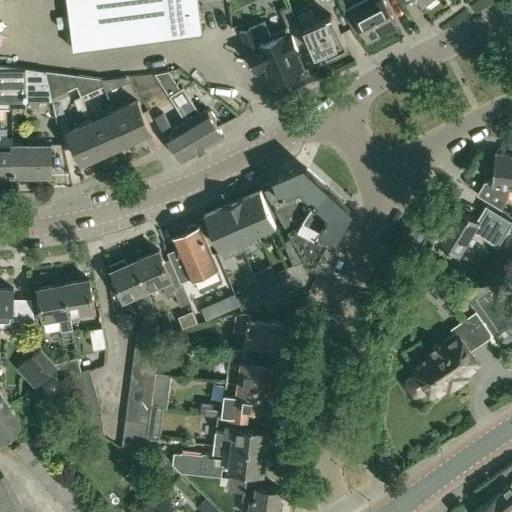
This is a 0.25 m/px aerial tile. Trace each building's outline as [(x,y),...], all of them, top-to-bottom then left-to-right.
[(67,0),(74,48),(203,31),(198,0),(67,0)] [(396,21),(384,0),(362,0),(343,10),(356,34),(364,30),(368,36),(370,35),(371,36),(382,30),(382,28),(396,21)] [(299,50),(288,25),(298,21),(290,4),(279,9),(287,26),(259,38),(253,27),(242,31),(258,68),(268,64),(274,79),(288,73),(289,75),(303,69),(295,52),(299,50)] [(298,13),(316,53),(325,49),(327,55),(347,45),(331,14),(317,20),(311,7),(298,13)] [(52,97),(47,70),(0,62),(0,108),(10,108),(10,101),(53,101),(51,97),(52,97)] [(105,78),(63,72),(47,70),(52,97),(76,86),(80,95),(104,85),(106,90),(128,80),(125,75),(105,78)] [(168,94),(179,88),(170,72),(156,74),(168,94)] [(208,107),(205,109),(198,113),(182,87),(171,93),(203,147),(224,135),(208,107)] [(182,159),(203,147),(171,93),(169,95),(184,121),(173,127),(163,112),(157,116),(182,159)] [(83,117),(88,115),(81,98),(74,101),(78,111),(80,110),(83,117)] [(115,110),(128,141),(151,130),(138,100),(115,110)] [(105,151),(128,141),(115,110),(92,120),(105,151)] [(82,161),(105,151),(92,120),(69,130),(82,161)] [(13,143),(13,173),(15,173),(15,172),(52,172),(52,142),(43,142),(43,136),(27,136),(27,143),(13,143)] [(0,173),(13,173),(13,143),(13,148),(0,148),(0,173)] [(505,194),(507,184),(511,184),(511,152),(496,150),(492,181),(485,181),(477,194),(502,209),(503,208),(499,206),(505,194)] [(264,186),(276,207),(275,207),(287,229),(289,228),(300,222),(316,200),(328,187),(304,164),(275,177),(277,180),(264,186)] [(312,271),(317,274),(320,266),(316,264),(333,233),(336,235),(350,207),(328,187),(316,200),(300,222),(289,228),(302,252),(306,259),(312,271)] [(261,188),(242,196),(257,232),(276,224),(261,188)] [(239,240),(257,232),(242,196),(223,204),(239,240)] [(239,240),(223,204),(205,212),(224,257),(243,249),(239,240)] [(494,242),(497,236),(509,217),(486,204),(477,218),(458,207),(439,239),(449,245),(448,246),(451,248),(452,247),(459,251),(473,229),(494,242)] [(187,230),(174,235),(179,246),(168,251),(181,281),(192,276),(192,277),(218,266),(200,224),(197,226),(194,224),(188,226),(187,230)] [(295,242),(286,246),(294,264),(306,259),(302,252),(289,228),(287,229),(292,238),(293,238),(295,242)] [(501,256),(511,263),(511,252),(506,248),(501,256)] [(175,285),(172,276),(160,249),(136,259),(148,287),(163,280),(169,294),(175,292),(180,304),(190,300),(182,282),(175,285)] [(136,259),(126,263),(125,259),(110,265),(124,297),(138,291),(141,297),(136,299),(141,314),(144,314),(144,315),(143,328),(160,330),(148,287),(136,259)] [(275,272),(256,280),(266,302),(285,297),(275,272)] [(84,313),(96,311),(90,278),(64,283),(70,312),(83,310),(84,313)] [(47,332),(72,327),(70,312),(64,283),(39,287),(47,332)] [(0,324),(14,325),(14,287),(0,287),(0,324)] [(223,298),(230,314),(236,312),(242,310),(236,297),(234,293),(223,298)] [(246,341),(279,346),(279,343),(282,343),(283,331),(281,330),(282,321),(250,317),(251,308),(242,310),(236,312),(233,329),(247,330),(246,341)] [(115,311),(117,327),(132,329),(135,314),(115,311)] [(488,330),(476,312),(465,320),(477,337),(488,330)] [(106,345),(102,324),(90,326),(94,347),(106,345)] [(135,343),(159,346),(161,334),(136,331),(135,343)] [(429,387),(433,392),(448,382),(451,386),(467,374),(465,370),(479,361),(460,334),(447,344),(444,341),(440,343),(437,343),(433,346),(432,349),(428,352),(430,355),(415,366),(418,371),(407,379),(409,381),(406,383),(414,394),(416,393),(418,395),(429,387)] [(158,358),(159,346),(135,343),(133,355),(158,358)] [(227,381),(274,386),(276,364),(244,360),(246,349),(231,347),(229,369),(227,381)] [(59,365),(55,361),(44,348),(32,359),(48,375),(59,365)] [(68,375),(80,371),(77,354),(55,361),(59,365),(68,375)] [(156,369),(158,358),(133,355),(132,367),(156,369)] [(155,381),(156,369),(132,367),(131,379),(155,381)] [(71,385),(92,379),(89,369),(80,371),(68,375),(71,385)] [(154,389),(169,390),(171,374),(156,373),(154,389)] [(74,395),(94,389),(92,379),(71,385),(74,395)] [(153,393),(155,381),(131,379),(129,390),(153,393)] [(271,408),(274,386),(227,381),(225,402),(202,399),(200,412),(218,414),(229,415),(236,416),(238,405),(271,408)] [(0,445),(6,442),(15,451),(34,434),(20,418),(0,388),(0,445)] [(76,405),(97,400),(94,389),(74,395),(76,405)] [(152,405),(153,393),(129,390),(128,402),(152,405)] [(97,400),(76,405),(79,415),(100,410),(97,400)] [(150,417),(152,405),(128,402),(127,414),(150,417)] [(148,429),(150,417),(127,414),(125,426),(148,429)] [(224,445),(232,446),(269,450),(270,438),(268,437),(269,428),(228,423),(229,415),(218,414),(215,443),(224,444),(225,445),(224,445)] [(161,426),(150,425),(149,435),(160,437),(161,426)] [(147,441),(148,429),(125,426),(124,438),(147,441)] [(42,443),(34,434),(15,451),(23,460),(42,443)] [(144,463),(147,441),(124,438),(122,450),(144,463)] [(50,451),(42,443),(23,460),(31,469),(50,451)] [(224,445),(225,445),(224,444),(222,455),(204,452),(204,454),(183,451),(182,453),(175,452),(174,462),(183,470),(222,475),(223,467),(263,472),(265,463),(267,463),(269,450),(232,446),(224,445)] [(31,469),(39,478),(58,461),(50,451),(31,469)] [(63,466),(58,461),(39,478),(47,487),(66,469),(63,466)] [(47,487),(55,496),(74,478),(66,469),(47,487)] [(26,511),(4,470),(0,472),(0,511),(26,511)] [(82,487),(74,478),(55,496),(63,505),(82,487)] [(258,479),(245,478),(244,491),(243,499),(251,500),(249,511),(282,511),(283,504),(280,504),(282,488),(258,485),(258,479)] [(511,511),(511,510),(511,481),(511,482),(487,501),(495,511),(511,511)] [(72,511),(90,496),(82,487),(63,505),(69,511),(72,511)] [(72,511),(89,511),(97,504),(90,496),(72,511)] [(207,496),(198,505),(204,511),(220,511),(221,511),(207,496)] [(495,511),(487,501),(472,511),(495,511)]
